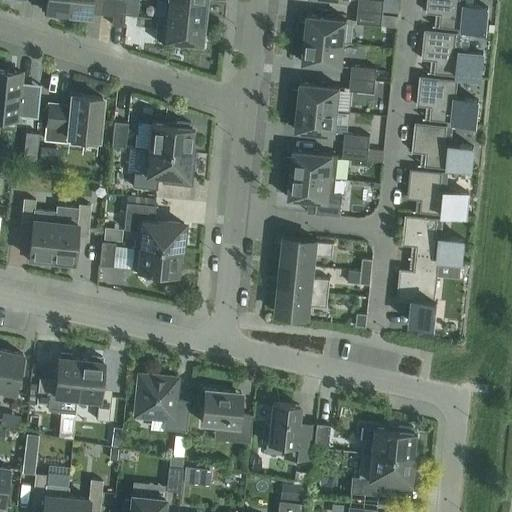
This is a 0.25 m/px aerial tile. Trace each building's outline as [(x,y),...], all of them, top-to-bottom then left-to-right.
[(67,14),(68,0),(46,0),(45,12),(67,14)] [(68,0),(67,14),(89,17),(90,0),(68,0)] [(113,0),(102,0),(101,14),(112,15),(113,0)] [(123,25),(125,0),(113,0),(111,24),(123,25)] [(166,0),(165,19),(204,23),(206,1),(197,0),(166,0)] [(358,0),(357,10),(382,12),(383,0),(358,0)] [(427,0),(426,12),(440,14),(439,26),(485,31),(488,7),(459,4),(459,0),(427,0)] [(382,12),(357,10),(356,22),(381,25),(382,12)] [(300,22),(299,38),(344,43),(347,19),(307,15),(306,23),(300,22)] [(157,18),(154,40),(162,40),(201,44),(204,23),(165,19),(157,18)] [(424,29),(421,59),(435,60),(434,73),(480,77),(483,54),(454,51),(456,32),(424,29)] [(342,66),(344,43),(299,38),(297,54),(303,54),(302,62),(342,66)] [(350,77),(376,80),(377,67),(352,65),(350,77)] [(0,117),(16,119),(17,115),(37,117),(39,90),(20,88),(21,72),(0,69),(0,117)] [(417,105),(431,106),(429,119),(476,124),(478,100),(456,98),(457,80),(460,81),(460,79),(420,75),(417,105)] [(376,80),(350,77),(349,90),(374,92),(376,80)] [(293,90),(292,105),(337,110),(340,86),(300,82),(299,90),(293,90)] [(102,96),(72,93),(70,105),(49,103),(45,139),(68,141),(69,136),(98,139),(102,96)] [(337,110),(292,105),(290,121),(296,122),(295,130),(335,134),(337,110)] [(114,120),(111,144),(125,146),(128,121),(114,120)] [(412,151),(426,153),(425,165),(471,170),(473,146),(445,143),(447,125),(415,121),(412,151)] [(151,123),(148,148),(190,153),(193,127),(191,127),(191,123),(176,122),(176,125),(151,123)] [(343,145),(368,148),(370,135),(345,132),(343,145)] [(368,148),(343,145),(342,158),(367,160),(368,148)] [(190,158),(190,153),(148,148),(143,147),(141,172),(133,172),(132,186),(156,188),(158,176),(187,179),(188,173),(192,173),(193,158),(190,158)] [(286,157),(285,173),(335,178),(338,154),(293,150),(292,158),(286,157)] [(407,198),(421,199),(420,212),(466,216),(469,192),(440,189),(442,171),(410,168),(407,198)] [(322,177),(291,174),(288,200),(320,203),(322,177)] [(41,259),(51,260),(55,220),(56,220),(57,210),(34,208),(35,198),(23,197),(20,223),(31,225),(28,257),(29,257),(29,261),(41,262),(41,259)] [(133,243),(180,248),(181,243),(185,244),(186,229),(182,228),(183,222),(153,219),(155,204),(126,201),(123,228),(135,229),(133,243)] [(76,222),(56,220),(55,220),(51,260),(60,260),(60,264),(71,266),(72,262),(73,262),(76,229),(88,230),(91,204),(78,203),(76,222)] [(415,257),(439,260),(461,263),(464,239),(435,236),(437,217),(405,214),(402,244),(416,245),(415,257)] [(99,253),(100,229),(90,229),(89,253),(99,253)] [(283,246),(281,262),(313,265),(314,254),(332,256),(334,242),(316,240),(316,239),(285,236),(283,246)] [(104,239),(102,263),(115,264),(117,241),(104,239)] [(180,248),(133,243),(131,269),(160,272),(160,276),(175,278),(175,274),(178,274),(180,248)] [(362,257),(361,270),(371,271),(373,258),(362,257)] [(415,257),(414,269),(400,268),(397,297),(413,299),(410,321),(434,324),(437,300),(435,300),(439,260),(415,257)] [(281,262),(279,287),(328,292),(330,278),(312,276),(313,265),(281,262)] [(371,271),(361,270),(360,283),(370,284),(371,271)] [(328,292),(279,287),(276,313),(278,313),(308,316),(309,304),(327,306),(328,292)] [(366,326),(367,313),(357,312),(355,325),(366,326)] [(0,388),(14,392),(22,354),(0,349),(0,388)] [(38,381),(36,402),(48,404),(48,409),(74,412),(76,397),(77,397),(81,358),(71,357),(72,353),(60,352),(60,356),(58,356),(56,378),(55,383),(38,381)] [(81,358),(77,397),(98,399),(96,419),(109,420),(111,394),(100,393),(103,360),(102,360),(102,356),(91,355),(90,359),(81,358)] [(138,373),(134,415),(163,418),(162,428),(186,431),(189,401),(175,400),(177,377),(138,373)] [(225,424),(223,439),(249,441),(252,415),(238,413),(239,401),(234,401),(235,391),(200,387),(199,404),(203,404),(201,421),(225,424)] [(264,422),(262,441),(285,443),(284,456),(307,458),(310,432),(296,430),(299,405),(272,402),(270,423),(264,422)] [(327,448),(329,424),(315,422),(313,447),(327,448)] [(59,424),(57,436),(72,437),(73,425),(59,424)] [(371,438),(370,452),(370,453),(412,457),(415,431),(413,431),(413,427),(398,426),(398,429),(360,426),(359,437),(371,438)] [(25,431),(24,446),(36,448),(38,433),(25,431)] [(173,444),(173,455),(183,455),(184,445),(173,444)] [(110,447),(109,458),(117,459),(118,448),(110,447)] [(358,476),(351,476),(349,492),(378,495),(380,480),(410,483),(410,477),(414,478),(415,463),(412,462),(412,457),(370,453),(370,452),(360,451),(358,476)] [(165,474),(167,456),(155,454),(153,472),(165,474)] [(0,503),(4,504),(9,467),(0,465),(0,503)] [(166,484),(166,489),(180,491),(181,481),(182,467),(168,465),(166,484)] [(191,466),(190,483),(206,484),(207,468),(191,466)] [(35,472),(32,499),(43,500),(43,505),(42,511),(64,511),(67,495),(68,495),(69,486),(67,485),(68,469),(48,467),(47,474),(35,472)] [(67,495),(64,511),(87,511),(88,504),(100,505),(103,479),(90,478),(88,498),(68,495),(67,495)] [(292,483),(291,500),(307,501),(308,484),(292,483)] [(163,511),(165,498),(131,494),(131,500),(125,500),(123,511),(163,511)] [(299,511),(300,503),(279,501),(278,511),(299,511)]
